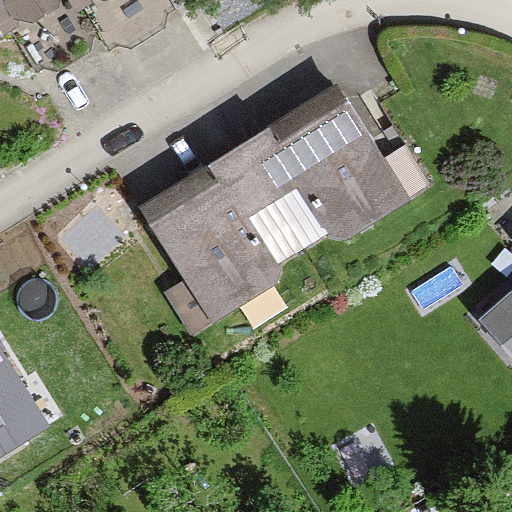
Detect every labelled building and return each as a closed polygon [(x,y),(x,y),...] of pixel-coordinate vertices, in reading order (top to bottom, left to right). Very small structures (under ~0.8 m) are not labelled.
[(0,0),(0,20),(26,64),(91,24),(77,0),(0,0)] [(77,0),(91,24),(99,37),(161,0),(77,0)] [(334,73),(237,136),(306,245),(332,228),(337,236),(343,244),(433,184),(404,139),(386,151),(334,73)] [(306,245),(237,136),(138,196),(188,274),(164,287),(190,328),(276,280),(280,261),(306,245)] [(511,289),(478,317),(511,353),(511,289)] [(0,343),(0,452),(50,420),(0,343)]
